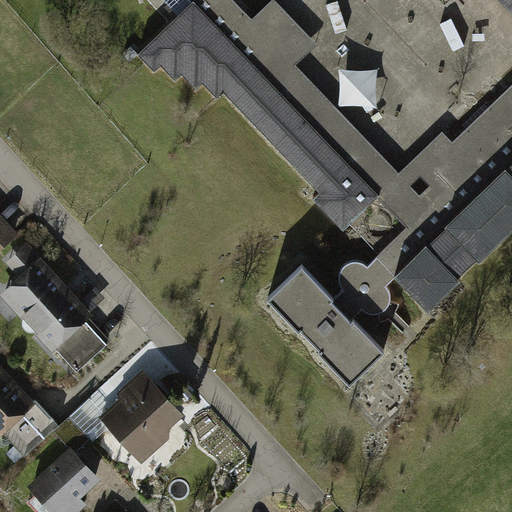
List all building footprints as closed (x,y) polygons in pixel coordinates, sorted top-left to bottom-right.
[(179,19),(139,56),(156,74),(163,67),(177,82),(184,76),(199,92),(204,86),(218,101),(226,92),(321,192),(315,199),(344,229),(350,223),(400,168),(298,63),(317,42),(277,0),(272,0),(255,16),(240,0),(198,0),(194,5),(179,19)] [(167,0),(164,3),(179,19),(194,5),(198,0),(167,0)] [(379,70),(342,72),(344,108),(381,107),(379,70)] [(400,168),(350,223),(430,310),(511,233),(511,84),(453,139),(444,130),(400,168)] [(0,250),(18,235),(0,215),(0,250)] [(19,278),(0,295),(0,297),(52,354),(56,350),(79,375),(110,347),(86,321),(93,315),(28,243),(6,264),(19,278)] [(302,263),(267,296),(299,329),(303,326),(324,348),(319,352),(351,385),(386,352),(353,317),(351,319),(358,304),(372,308),(383,305),(390,295),(390,282),(394,274),(375,255),(367,258),(353,255),(342,264),(345,285),(332,289),(302,263)] [(0,362),(0,438),(4,434),(27,459),(56,432),(60,428),(0,362)] [(124,402),(103,422),(144,466),(192,422),(145,372),(119,396),(124,402)] [(71,449),(30,487),(38,496),(29,505),(35,511),(84,511),(90,507),(83,499),(102,482),(77,455),(91,442),(70,419),(60,428),(56,432),(71,449)]
